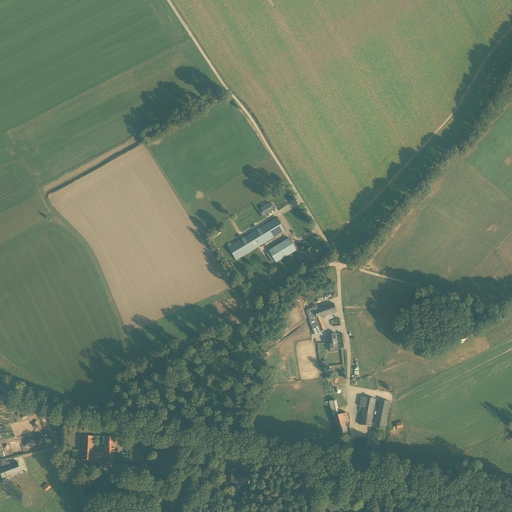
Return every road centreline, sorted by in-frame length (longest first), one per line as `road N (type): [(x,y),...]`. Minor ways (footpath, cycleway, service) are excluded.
road 1 (tertiary): [(348,465),(65,411),(0,385)]
road 2 (track): [(340,265),(128,369),(103,419)]
road 3 (unclassified): [(348,465),(340,265),(297,194)]
road 4 (track): [(511,65),(467,134),(357,257),(340,265)]
road 5 (track): [(128,369),(129,351),(94,258),(28,167),(0,167)]
road 6 (track): [(297,194),(168,0)]
road 7 (track): [(511,299),(497,303),(340,265)]
road 8 (tertiary): [(511,496),(348,465)]
